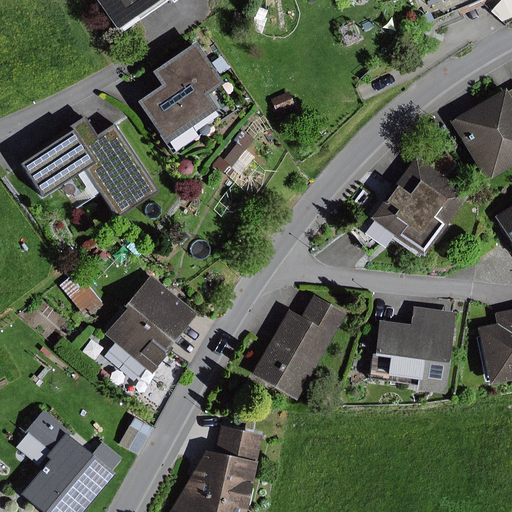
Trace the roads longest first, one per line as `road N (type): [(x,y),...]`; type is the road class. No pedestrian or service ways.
road 1 (residential): [(511,37),(412,100),(306,210),(231,322),(123,511)]
road 2 (residential): [(208,6),(104,78),(0,127)]
